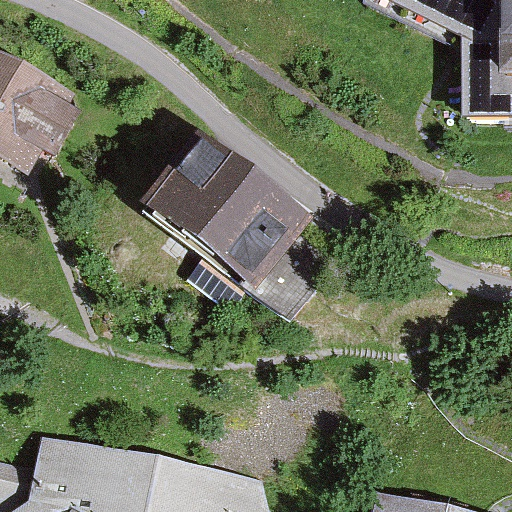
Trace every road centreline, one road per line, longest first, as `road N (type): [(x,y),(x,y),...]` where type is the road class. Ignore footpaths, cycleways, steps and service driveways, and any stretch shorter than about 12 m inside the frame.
road 1 (track): [(41,0),(140,52),(349,226),(417,263),(511,293)]
road 2 (track): [(328,353),(164,366),(95,349),(0,306)]
